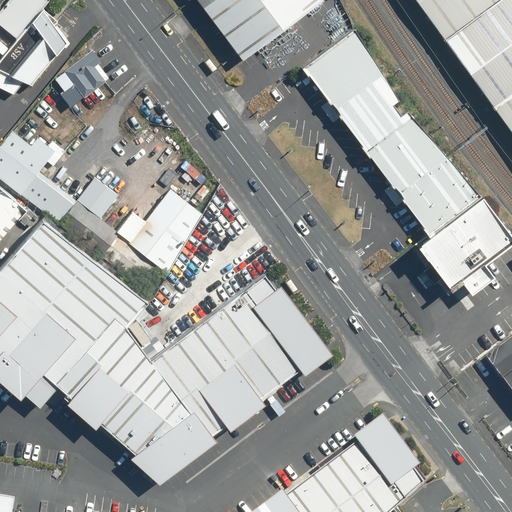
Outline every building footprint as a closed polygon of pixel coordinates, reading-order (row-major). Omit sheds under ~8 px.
[(7,0),(0,9),(0,26),(15,39),(43,7),(47,2),(45,0),(7,0)] [(314,0),(195,0),(237,57),(314,0)] [(511,0),(416,0),(511,134),(511,0)] [(67,43),(43,7),(15,39),(0,56),(0,68),(30,84),(67,43)] [(302,66),(423,232),(477,194),(449,159),(406,112),(397,116),(387,103),(393,98),(351,29),(302,66)] [(89,47),(82,41),(74,49),(81,56),(89,47)] [(50,77),(69,105),(108,79),(89,51),(50,77)] [(0,148),(32,173),(35,170),(44,159),(53,166),(66,149),(53,139),(47,146),(32,135),(25,144),(10,133),(0,146),(0,148)] [(32,173),(0,148),(0,181),(55,224),(74,200),(35,170),(32,173)] [(184,156),(164,181),(195,207),(216,183),(184,156)] [(94,177),(75,201),(99,219),(117,194),(94,177)] [(0,235),(23,208),(0,187),(0,235)] [(129,242),(162,267),(167,272),(203,214),(170,188),(129,242)] [(511,253),(511,242),(477,194),(409,243),(450,299),(511,253)] [(75,201),(60,222),(146,288),(162,267),(75,201)] [(34,218),(0,258),(0,399),(2,401),(31,371),(44,382),(107,314),(118,327),(142,303),(34,218)] [(259,272),(144,359),(208,442),(322,354),(259,272)] [(149,482),(208,442),(144,359),(118,327),(107,314),(44,382),(149,482)] [(511,335),(484,356),(511,393),(511,335)] [(252,511),(388,511),(389,511),(422,485),(377,419),(252,511)] [(0,511),(16,511),(17,503),(0,500),(0,511)]
